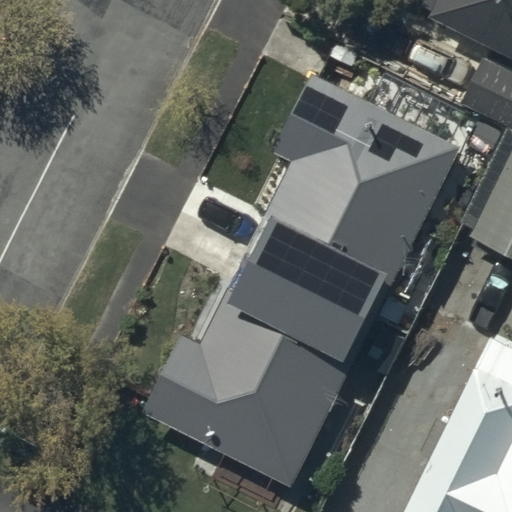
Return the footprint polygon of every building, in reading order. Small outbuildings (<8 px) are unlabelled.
[(511,0),(426,0),(424,5),(442,14),(438,21),(511,57),(511,0)] [(511,73),(490,63),(470,105),(511,124),(511,73)] [(464,153),(323,83),(285,159),(299,166),(210,345),(189,335),(147,421),(296,494),(464,153)] [(511,163),(474,238),(511,257),(511,163)] [(511,511),(511,347),(499,341),(414,511),(511,511)]
